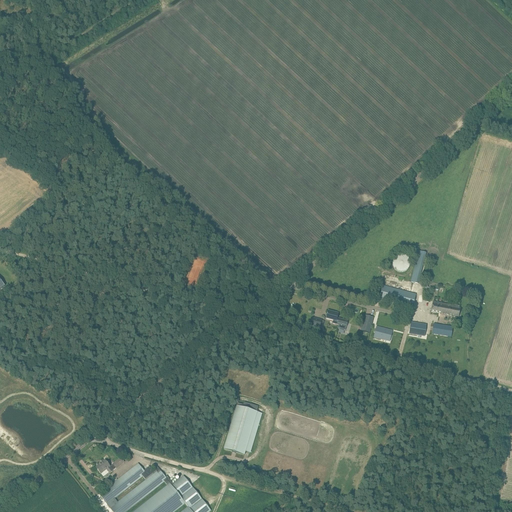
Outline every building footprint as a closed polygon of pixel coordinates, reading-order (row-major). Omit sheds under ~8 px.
[(419,251),(411,282),(418,284),(426,253),(419,251)] [(392,262),(392,264),(393,267),(394,269),(396,271),(398,272),(400,272),(403,272),(405,271),(407,270),(409,268),(410,265),(410,263),(410,260),(408,258),(407,256),(404,255),(402,255),(399,255),(397,256),(395,257),(393,259),(392,262)] [(380,295),(379,300),(387,302),(409,308),(412,308),(416,294),(410,293),(383,285),(380,295)] [(451,306),(433,302),(431,312),(458,317),(460,309),(451,308),(451,306)] [(328,311),(326,319),(333,321),(333,323),(339,325),(338,329),(345,331),(346,327),(348,321),(337,318),(338,314),(328,311)] [(365,315),(361,331),(370,333),(374,318),(365,315)] [(322,320),(312,317),(309,326),(319,328),(322,320)] [(411,322),(409,334),(417,336),(417,334),(425,336),(426,325),(425,330),(410,327),(411,323),(411,322)] [(434,324),(432,334),(436,335),(438,335),(451,337),(452,327),(434,324)] [(376,327),(373,338),(381,340),(381,338),(387,340),(389,334),(390,335),(391,330),(376,327)] [(238,403),(237,406),(224,449),(244,455),(245,452),(251,453),(262,414),(257,412),(258,406),(250,404),(251,404),(244,402),(243,405),(238,403)] [(124,462),(121,458),(110,467),(105,460),(105,461),(100,465),(100,464),(96,468),(101,474),(106,470),(110,474),(116,468),(116,469),(124,462)] [(149,466),(144,471),(138,464),(134,467),(112,485),(99,495),(112,511),(125,511),(164,482),(167,486),(133,511),(175,511),(185,504),(188,507),(182,511),(209,511),(211,511),(193,487),(184,476),(172,485),(159,470),(157,467),(153,471),(149,466)]
